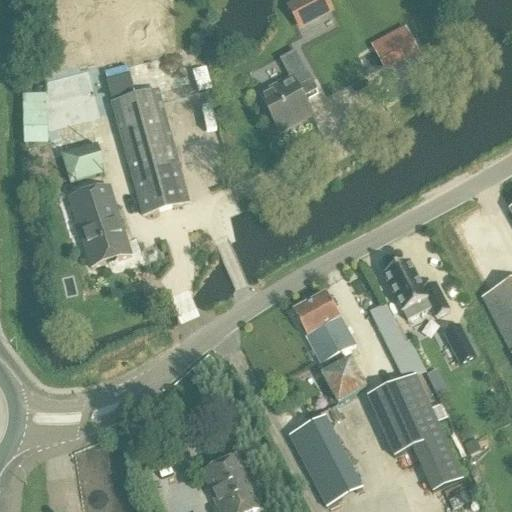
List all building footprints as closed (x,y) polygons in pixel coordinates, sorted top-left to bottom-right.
[(326,0),(303,0),(287,9),(300,34),(334,15),(326,0)] [(296,93),(310,85),(295,57),(281,65),(291,85),(260,102),(279,137),(311,120),(296,93)] [(135,96),(130,78),(107,85),(112,102),(135,96)] [(142,220),(188,207),(158,95),(111,108),(142,220)] [(46,97),(22,98),(25,149),(48,147),(47,121),(81,119),(81,101),(57,102),(57,101),(46,101),(46,97)] [(71,187),(106,176),(98,148),(63,159),(71,187)] [(117,266),(131,261),(110,193),(71,206),(91,274),(105,270),(109,272),(115,270),(117,266)] [(384,280),(403,316),(403,317),(404,317),(408,325),(432,313),(437,322),(436,322),(436,323),(450,315),(449,315),(435,288),(436,288),(435,287),(423,293),(409,267),(410,266),(383,279),(384,280)] [(508,357),(511,354),(511,287),(481,303),(508,357)] [(340,324),(339,324),(327,301),(293,319),(305,342),(305,343),(320,370),(354,351),(340,324)] [(420,370),(408,346),(403,348),(384,311),(368,319),(399,381),(420,370)] [(472,354),(470,351),(455,326),(441,335),(458,362),(472,354)] [(368,392),(351,362),(322,380),(339,407),(368,392)] [(367,402),(395,463),(414,454),(433,498),(464,484),(417,379),(367,402)] [(326,422),(290,440),(327,511),(342,504),(363,493),(326,422)] [(249,481),(240,460),(203,477),(219,511),(263,511),(255,494),(259,492),(253,480),(249,481)]
